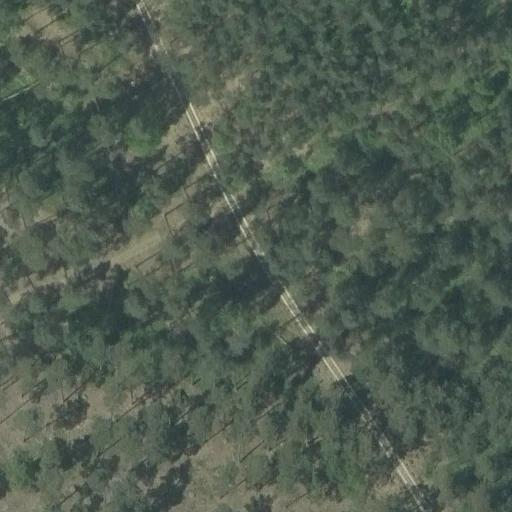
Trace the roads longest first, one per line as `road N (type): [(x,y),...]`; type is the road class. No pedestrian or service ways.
road 1 (track): [(136,0),(224,200),(421,511)]
road 2 (track): [(224,200),(0,298)]
